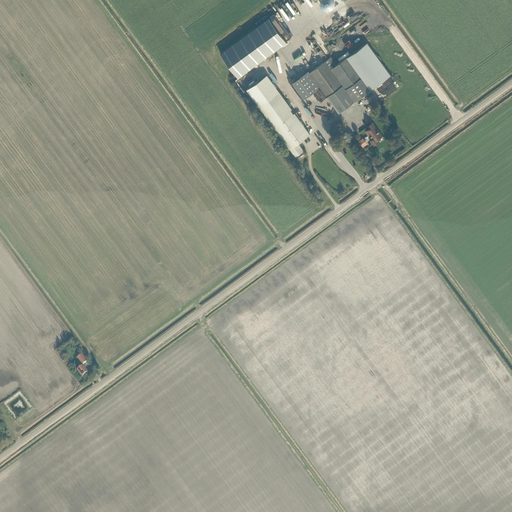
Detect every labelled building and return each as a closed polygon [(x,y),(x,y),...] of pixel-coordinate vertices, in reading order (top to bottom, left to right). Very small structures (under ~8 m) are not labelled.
[(238,77),(287,42),(269,18),(220,53),(238,77)] [(328,59),(309,72),(320,87),(339,113),(365,94),(366,95),(370,92),(369,91),(391,75),(367,43),(367,42),(346,57),(336,65),(331,69),(330,68),(333,66),(328,59)] [(267,74),(247,89),(296,156),(304,151),(298,142),(310,134),(267,74)] [(369,128),(365,131),(368,135),(369,134),(373,139),(371,141),(374,145),(379,141),(378,139),(383,136),(373,122),(368,126),(369,128)] [(77,358),(82,365),(87,362),(82,354),(77,358)] [(79,363),(77,365),(79,368),(77,370),(82,377),(87,373),(79,363)]
